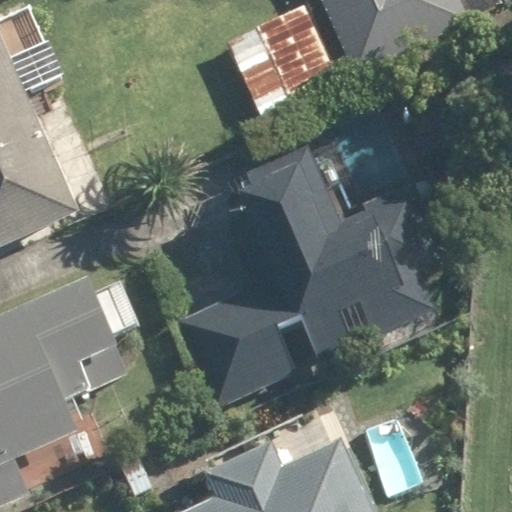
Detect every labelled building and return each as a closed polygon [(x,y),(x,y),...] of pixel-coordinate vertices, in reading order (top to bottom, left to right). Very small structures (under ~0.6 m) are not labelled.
[(298,18),(220,52),(254,130),(331,97),(298,18)] [(0,262),(70,230),(15,111),(58,91),(38,47),(0,64),(0,262)] [(436,270),(398,186),(352,206),(329,155),(183,221),(223,310),(177,331),(214,412),(426,317),(410,281),(436,270)] [(0,511),(16,511),(25,509),(10,473),(70,448),(56,417),(119,390),(78,294),(0,327),(0,511)] [(258,463),(184,496),(191,511),(342,511),(319,460),(267,484),(258,463)]
